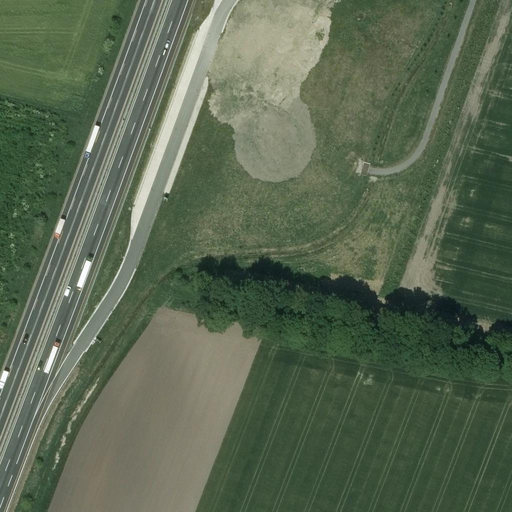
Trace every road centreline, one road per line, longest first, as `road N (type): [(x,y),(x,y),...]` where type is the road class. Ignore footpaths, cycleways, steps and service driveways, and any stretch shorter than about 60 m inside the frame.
road 1 (motorway): [(0,485),(178,0)]
road 2 (motorway): [(155,0),(0,417)]
road 3 (motorway): [(2,511),(80,348)]
